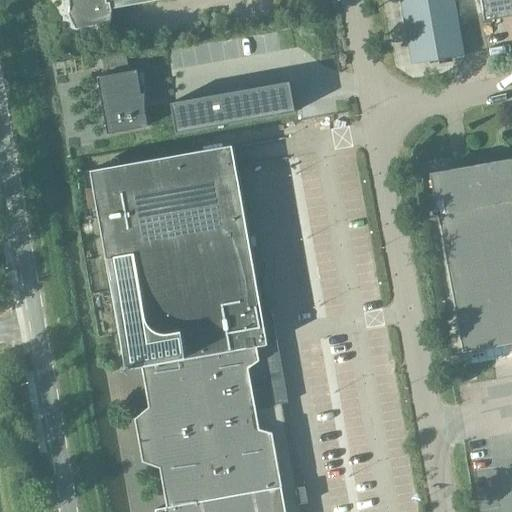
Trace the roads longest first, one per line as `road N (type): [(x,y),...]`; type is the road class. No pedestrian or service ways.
road 1 (unclassified): [(446,511),(373,113)]
road 2 (unclassified): [(63,511),(0,142)]
road 3 (unclassified): [(373,113),(511,89)]
